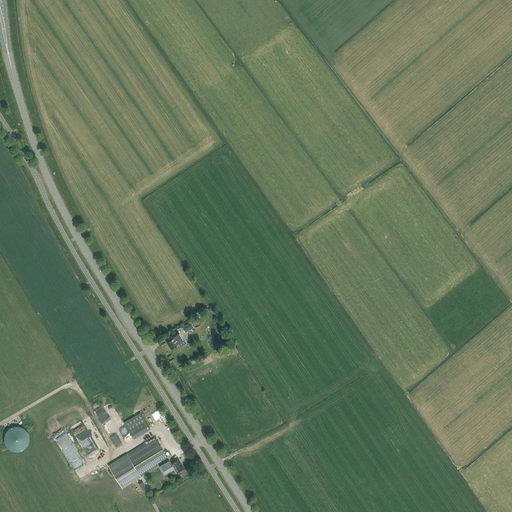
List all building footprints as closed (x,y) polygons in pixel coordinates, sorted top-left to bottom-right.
[(182,327),(186,332),(194,327),(191,321),(182,327)] [(170,349),(176,345),(183,340),(178,331),(170,336),(172,338),(166,342),(170,349)] [(104,404),(111,415),(118,411),(110,400),(104,404)] [(135,438),(152,429),(143,411),(126,421),(135,438)] [(105,425),(108,431),(116,428),(113,421),(105,425)] [(7,429),(7,438),(10,450),(19,450),(31,447),(31,439),(30,435),(30,439),(26,426),(17,426),(7,429)] [(61,447),(72,442),(67,431),(56,436),(61,447)] [(169,459),(155,437),(108,465),(109,467),(97,474),(96,472),(63,492),(74,511),(93,511),(125,493),(122,487),(159,465),(169,459)] [(66,457),(78,453),(74,442),(62,446),(66,457)] [(169,459),(159,465),(163,471),(173,465),(177,472),(184,468),(178,459),(171,463),(169,459)]
